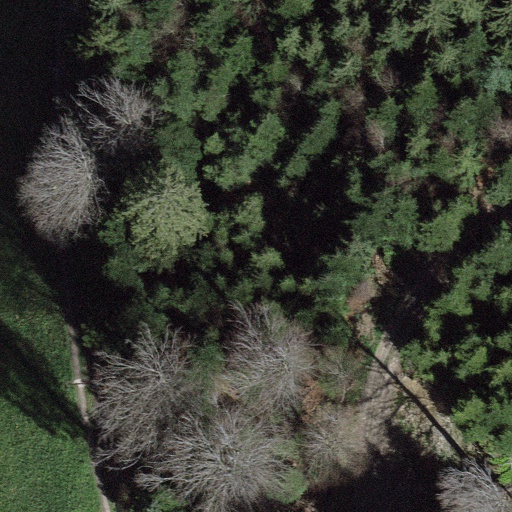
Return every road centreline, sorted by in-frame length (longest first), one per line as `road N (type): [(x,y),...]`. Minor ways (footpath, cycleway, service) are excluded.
road 1 (track): [(66,0),(67,302),(112,511)]
road 2 (track): [(348,511),(343,451),(417,274),(511,209)]
